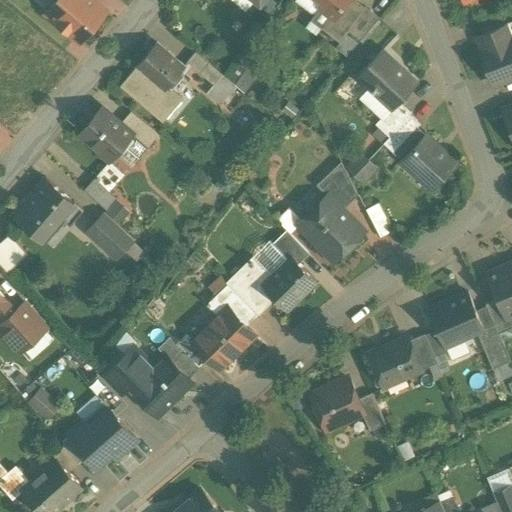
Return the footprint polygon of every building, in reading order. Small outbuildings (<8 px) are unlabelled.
[(93,0),(56,0),(46,12),(80,41),(106,11),(93,0)] [(324,0),(311,19),(339,41),(345,34),(366,7),(356,0),(324,0)] [(366,7),(345,34),(357,43),(379,17),(366,7)] [(511,36),(510,37),(505,25),(477,35),(482,48),(479,49),(493,84),(511,76),(511,36)] [(357,43),(345,34),(339,41),(335,47),(346,56),(357,43)] [(0,79),(18,58),(6,47),(8,44),(0,37),(0,79)] [(18,58),(0,79),(0,83),(26,106),(59,67),(31,42),(18,58)] [(156,42),(136,65),(136,66),(120,85),(163,122),(163,121),(163,120),(182,97),(169,86),(185,67),(156,42)] [(406,75),(382,52),(383,50),(383,49),(358,76),(370,88),(369,89),(372,91),(375,87),(394,105),(416,81),(408,73),(406,75)] [(222,74),(195,52),(186,62),(213,84),(214,85),(222,74)] [(222,74),(214,85),(213,84),(206,93),(220,105),(221,104),(220,104),(235,85),(222,74)] [(402,103),(379,127),(389,136),(410,114),(412,112),(402,103)] [(511,104),(502,109),(511,135),(511,104)] [(119,124),(100,107),(79,132),(97,148),(95,150),(108,162),(130,136),(132,135),(119,124)] [(158,133),(131,111),(119,124),(132,135),(130,136),(145,149),(158,133)] [(410,114),(390,135),(400,145),(420,124),(410,114)] [(457,162),(426,133),(402,159),(433,188),(457,162)] [(361,153),(348,166),(363,180),(375,167),(361,153)] [(341,161),(317,184),(327,195),(328,194),(343,209),(358,195),(341,161)] [(83,210),(44,178),(13,215),(45,242),(64,220),(70,225),(83,210)] [(117,198),(95,178),(85,188),(107,209),(117,198)] [(343,209),(328,194),(327,195),(298,224),(333,261),(364,231),(343,209)] [(393,231),(379,202),(365,209),(380,237),(393,231)] [(128,234),(104,211),(86,231),(110,253),(128,234)] [(310,254),(286,229),(272,245),(286,260),(291,255),(300,264),(310,254)] [(9,234),(0,241),(0,264),(7,272),(27,254),(9,234)] [(300,264),(291,255),(286,260),(271,275),(262,284),(275,298),(286,310),(316,281),(300,264)] [(253,256),(234,274),(236,275),(228,283),(258,314),(275,298),(262,284),(271,275),(253,256)] [(511,264),(507,267),(503,266),(486,273),(497,299),(485,303),(494,324),(498,332),(499,332),(511,326),(511,316),(508,306),(511,304),(511,264)] [(258,314),(228,283),(207,304),(218,315),(228,305),(247,325),(258,314)] [(0,309),(9,302),(0,291),(0,309)] [(468,291),(428,308),(444,345),(480,330),(484,328),(468,291)] [(15,309),(9,302),(0,309),(0,330),(19,352),(47,328),(24,302),(15,309)] [(193,339),(192,340),(210,358),(220,368),(255,334),(247,325),(228,305),(218,315),(193,339)] [(480,330),(484,337),(497,331),(494,324),(484,328),(480,330)] [(497,331),(484,337),(496,366),(511,360),(499,332),(498,332),(494,324),(497,331)] [(193,339),(187,333),(176,343),(200,368),(210,358),(192,340),(193,339)] [(425,333),(408,340),(420,369),(437,362),(425,333)] [(406,336),(370,352),(384,385),(420,369),(408,340),(406,336)] [(200,368),(176,343),(169,337),(158,348),(166,356),(166,355),(189,378),(200,368)] [(147,359),(137,349),(135,349),(132,346),(115,363),(116,364),(133,382),(130,385),(133,388),(149,372),(146,368),(147,367),(147,359)] [(189,378),(166,355),(166,356),(149,372),(133,388),(132,389),(157,415),(192,381),(189,378)] [(133,382),(116,364),(102,378),(119,395),(130,385),(133,382)] [(102,378),(97,373),(85,385),(108,408),(109,407),(116,414),(128,404),(119,395),(102,378)] [(348,377),(311,393),(326,428),(329,427),(333,428),(340,425),(342,421),(362,413),(363,412),(357,399),(348,377)] [(42,388),(30,403),(47,418),(60,402),(42,388)] [(372,392),(357,399),(363,412),(362,413),(370,430),(385,423),(372,392)] [(116,414),(109,407),(108,408),(88,425),(84,420),(69,433),(69,434),(88,455),(97,465),(120,445),(124,450),(137,439),(116,414)] [(88,455),(69,434),(60,442),(78,463),(88,455)] [(78,463),(60,442),(50,452),(56,459),(57,459),(69,472),(78,463)] [(69,472),(57,459),(56,459),(30,482),(21,490),(22,492),(39,511),(53,511),(82,487),(69,472)] [(0,479),(8,474),(0,465),(0,479)] [(486,476),(493,491),(511,483),(511,467),(511,465),(486,476)] [(30,482),(17,467),(8,474),(0,479),(0,485),(12,500),(22,492),(21,490),(30,482)] [(511,511),(511,483),(493,491),(501,511),(511,511)] [(219,511),(200,488),(171,511),(219,511)] [(349,496),(326,508),(328,511),(349,511),(356,508),(349,496)] [(459,511),(453,496),(440,501),(444,511),(459,511)] [(439,499),(427,505),(429,511),(444,511),(440,501),(439,499)]
